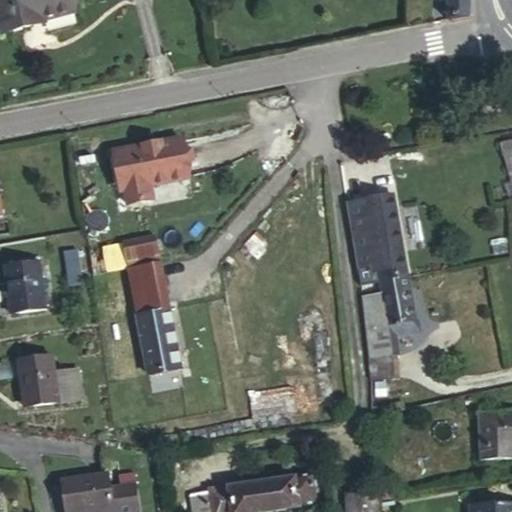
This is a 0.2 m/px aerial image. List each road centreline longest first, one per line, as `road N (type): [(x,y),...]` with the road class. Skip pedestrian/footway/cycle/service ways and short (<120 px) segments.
road 1 (residential): [(0,124),(506,29)]
road 2 (unknown): [(244,447),(331,434),(345,429),(359,407),(329,62)]
